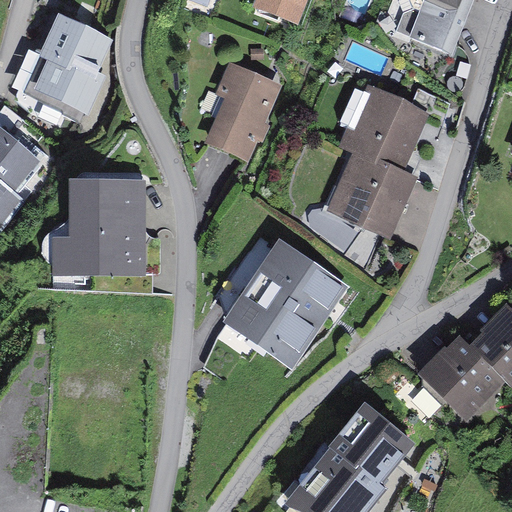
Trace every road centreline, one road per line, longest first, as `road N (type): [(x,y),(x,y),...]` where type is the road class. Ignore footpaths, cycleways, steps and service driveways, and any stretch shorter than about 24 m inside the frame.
road 1 (residential): [(139,0),(130,55),(182,196),(188,249),(159,511)]
road 2 (residential): [(510,0),(431,251),(409,296),(414,328)]
road 3 (residential): [(222,511),(327,386),(414,328)]
